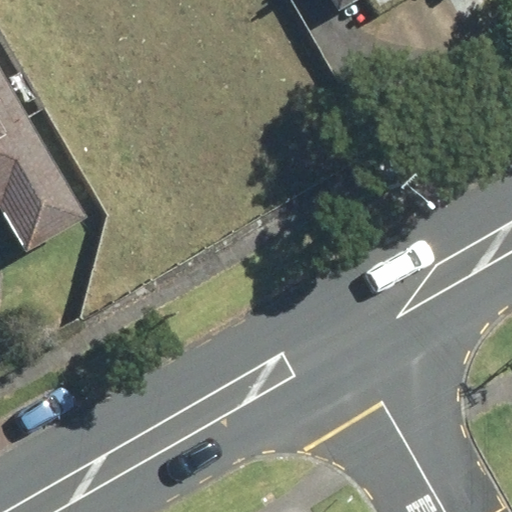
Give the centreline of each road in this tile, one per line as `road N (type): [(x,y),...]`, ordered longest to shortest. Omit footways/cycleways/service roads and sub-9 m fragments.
road 1 (secondary): [(33,511),(342,331)]
road 2 (residential): [(342,331),(447,511)]
road 3 (secondary): [(342,331),(511,233)]
